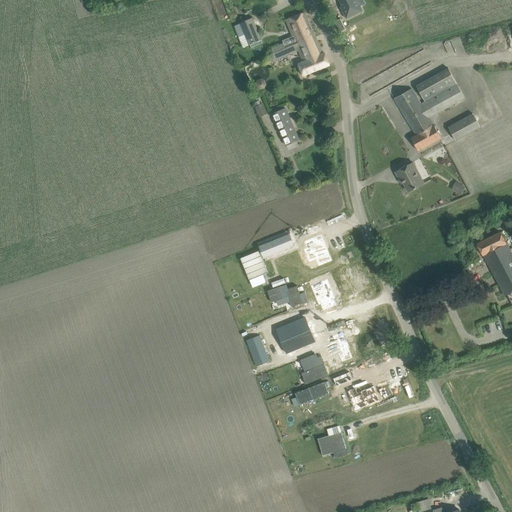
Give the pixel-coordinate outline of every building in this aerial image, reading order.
[(339,0),(342,6),(341,6),(346,18),(363,10),(361,5),(359,6),(356,0),(339,0)] [(275,53),(296,43),(316,35),(305,12),(286,19),(293,36),(283,40),(284,43),(272,48),(275,53)] [(246,46),(261,40),(253,18),(237,24),(246,46)] [(324,53),(316,35),(296,43),(275,53),(268,56),(269,60),(273,61),(299,50),(304,61),(298,64),(303,75),(330,65),(325,52),(324,53)] [(430,117),(465,97),(458,84),(449,67),(416,85),(426,102),(422,104),(412,88),(403,93),(394,98),(416,135),(411,138),(418,150),(441,138),(430,117)] [(264,103),(256,105),(258,115),(266,113),(264,103)] [(286,145),(290,143),(299,139),(286,108),(277,112),(273,113),(286,145)] [(456,140),(481,126),(474,113),(449,127),(456,140)] [(424,183),(413,162),(396,171),(400,179),(401,178),(409,192),(424,183)] [(457,181),(452,189),(461,195),(466,187),(457,181)] [(336,240),(332,242),(336,251),(342,248),(345,255),(355,251),(345,228),(333,233),(336,240)] [(500,232),(486,239),(477,244),(483,255),(484,255),(496,277),(497,276),(500,282),(499,283),(505,296),(511,292),(511,251),(507,243),(506,243),(500,232)] [(299,245),(286,252),(293,263),(305,257),(299,245)] [(360,268),(336,279),(349,304),(372,291),(360,268)] [(328,287),(317,291),(323,302),(333,298),(328,287)] [(375,315),(349,324),(360,352),(387,340),(375,315)] [(302,321),(278,330),(282,341),(306,330),(302,321)] [(306,330),(282,341),(286,351),(310,340),(306,330)] [(260,335),(247,340),(252,353),(265,348),(260,335)] [(344,336),(333,340),(339,352),(349,347),(344,336)] [(265,348),(252,353),(257,366),(270,361),(265,348)] [(385,398),(377,382),(362,389),(358,381),(345,387),(357,412),(385,398)] [(349,435),(339,438),(344,457),(357,450),(349,435)]
